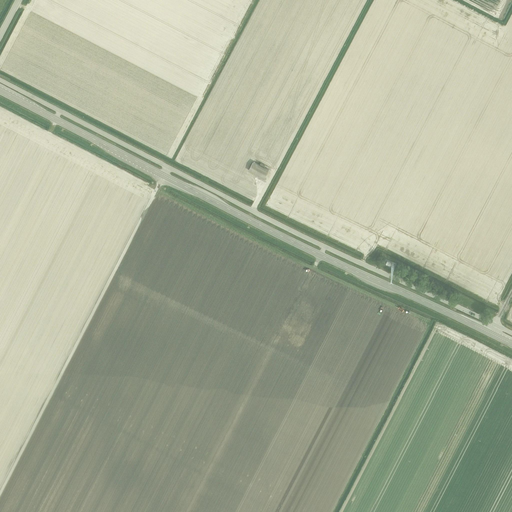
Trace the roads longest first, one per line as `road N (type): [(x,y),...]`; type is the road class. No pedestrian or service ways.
road 1 (tertiary): [(511,344),(50,116)]
road 2 (unclassified): [(511,333),(55,109)]
road 3 (track): [(0,492),(168,167)]
